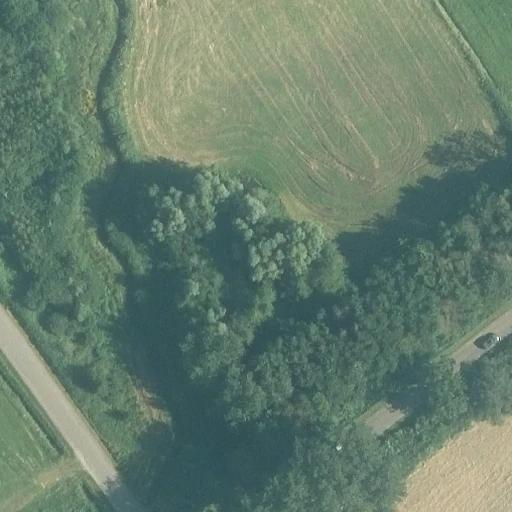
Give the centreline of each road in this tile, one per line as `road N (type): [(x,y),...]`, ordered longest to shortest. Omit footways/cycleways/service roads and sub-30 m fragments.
road 1 (unclassified): [(259,511),(511,317)]
road 2 (unclassified): [(129,511),(0,326)]
